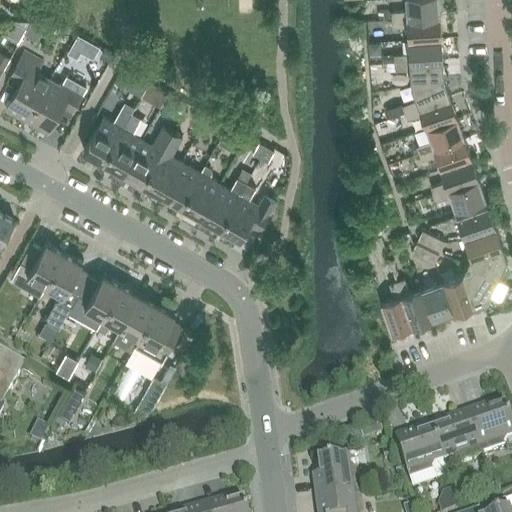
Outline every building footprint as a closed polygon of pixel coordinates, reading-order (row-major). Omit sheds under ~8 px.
[(392,19),(440,16),(438,0),(405,0),(406,10),(391,11),(392,19)] [(37,40),(50,15),(32,6),(32,17),(31,20),(24,33),(37,40)] [(389,11),(379,11),(379,19),(389,19),(389,11)] [(408,39),(441,36),(440,16),(392,19),(392,27),(407,26),(408,39)] [(409,53),(395,54),(395,62),(443,59),(441,36),(408,39),(409,53)] [(379,43),(369,43),(370,53),(380,53),(379,43)] [(104,47),(100,56),(108,60),(111,56),(113,52),(104,47)] [(0,67),(4,70),(11,58),(1,52),(0,52),(0,67)] [(27,119),(50,79),(38,72),(43,62),(24,52),(10,75),(21,81),(6,107),(27,119)] [(388,55),(383,55),(384,63),(387,62),(395,62),(395,54),(388,55)] [(443,59),(395,62),(396,70),(410,69),(411,84),(444,78),(443,59)] [(395,62),(387,62),(388,70),(389,70),(396,70),(395,62)] [(123,67),(115,81),(124,86),(131,71),(123,67)] [(50,79),(27,119),(48,131),(63,105),(73,110),(86,87),(67,76),(62,85),(50,79)] [(406,114),(451,98),(444,78),(411,84),(417,100),(403,105),(405,112),(406,114)] [(155,84),(149,95),(163,103),(169,92),(155,84)] [(427,129),(458,118),(451,98),(406,114),(408,120),(422,115),(427,129)] [(181,99),(175,109),(183,113),(188,103),(181,99)] [(126,102),(123,108),(131,112),(132,113),(134,107),(126,102)] [(402,103),(387,109),(390,118),(405,112),(403,105),(402,103)] [(123,128),(131,112),(123,108),(122,107),(113,122),(103,116),(83,151),(104,162),(123,128)] [(197,108),(192,116),(203,123),(208,114),(197,108)] [(123,173),(143,139),(133,133),(142,118),(132,113),(131,112),(123,128),(104,162),(123,173)] [(203,123),(202,125),(217,133),(223,123),(208,114),(203,123)] [(420,154),(465,138),(458,118),(427,129),(431,141),(417,146),(420,154)] [(142,184),(173,130),(163,124),(151,143),(143,139),(123,173),(142,184)] [(227,125),(221,136),(236,144),(242,133),(227,125)] [(162,195),(181,161),(172,155),(183,136),(173,130),(142,184),(162,195)] [(441,169),(472,158),(465,138),(420,154),(422,160),(436,155),(441,169)] [(259,143),(253,153),(261,158),(267,147),(259,143)] [(267,147),(261,158),(268,162),(274,151),(267,147)] [(434,194),(479,178),(472,158),(441,169),(445,182),(431,187),(434,194)] [(399,160),(387,164),(390,172),(402,168),(399,160)] [(181,206),(201,172),(181,161),(162,195),(181,206)] [(201,217),(220,183),(210,177),(212,172),(211,167),(205,164),(201,172),(181,206),(201,217)] [(220,228),(246,182),(251,173),(242,168),(231,189),(220,183),(201,217),(220,228)] [(479,178),(434,194),(436,201),(450,196),(455,210),(486,199),(479,178)] [(259,204),(249,199),(256,187),(246,182),(220,228),(240,240),(248,225),(259,231),(277,199),(266,192),(259,204)] [(463,234),(495,223),(488,205),(457,216),(463,234)] [(0,246),(15,220),(0,211),(0,246)] [(469,252),(501,241),(495,223),(463,234),(469,252)] [(440,250),(445,241),(423,230),(418,240),(440,250)] [(467,266),(497,280),(507,259),(501,241),(469,252),(471,257),(467,266)] [(32,243),(15,274),(12,280),(40,296),(46,285),(64,252),(46,242),(42,249),(32,243)] [(434,264),(439,254),(416,243),(412,253),(434,264)] [(71,306),(89,275),(79,269),(82,262),(64,252),(46,285),(63,295),(60,300),(56,300),(47,317),(47,319),(48,322),(60,328),(71,306)] [(487,301),(497,280),(467,266),(463,274),(457,276),(468,308),(487,301)] [(103,317),(121,284),(103,274),(99,281),(89,275),(71,306),(83,312),(85,308),(103,317)] [(449,314),(468,308),(457,276),(438,283),(449,314)] [(430,321),(419,289),(409,293),(404,278),(395,281),(411,327),(430,321)] [(392,334),(411,327),(395,281),(389,283),(394,298),(381,303),(392,334)] [(430,321),(449,314),(438,283),(419,289),(430,321)] [(120,327),(139,294),(121,284),(103,317),(97,328),(105,333),(111,322),(120,327)] [(132,348),(157,304),(139,294),(120,327),(129,333),(123,343),(132,348)] [(160,364),(164,358),(181,327),(171,321),(175,314),(157,304),(132,348),(160,364)] [(186,332),(177,348),(185,352),(194,337),(186,332)] [(0,356),(0,414),(4,407),(3,403),(25,364),(3,351),(0,356)] [(96,370),(102,359),(91,352),(89,356),(85,364),(96,370)] [(154,378),(144,395),(156,402),(166,384),(154,378)] [(88,395),(77,389),(58,422),(69,428),(88,395)] [(467,412),(481,455),(504,447),(503,444),(506,440),(511,437),(511,418),(510,418),(505,406),(491,411),(488,405),(467,412)] [(458,463),(481,455),(467,412),(445,420),(447,426),(433,431),(443,461),(453,458),(458,460),(458,463)] [(358,428),(343,433),(346,444),(362,439),(358,428)] [(443,461),(433,431),(419,436),(417,430),(394,437),(409,480),(432,472),(432,469),(434,464),(443,461)] [(316,499),(361,493),(357,469),(355,469),(351,466),(349,456),(338,457),(333,453),(330,458),(317,459),(319,475),(313,476),(316,499)] [(490,488),(482,490),(485,499),(492,496),(490,488)] [(444,493),(438,504),(440,511),(446,511),(460,507),(454,489),(444,493)] [(363,511),(361,493),(316,499),(317,511),(363,511)] [(205,505),(206,511),(246,511),(244,500),(229,505),(227,499),(205,505)]
